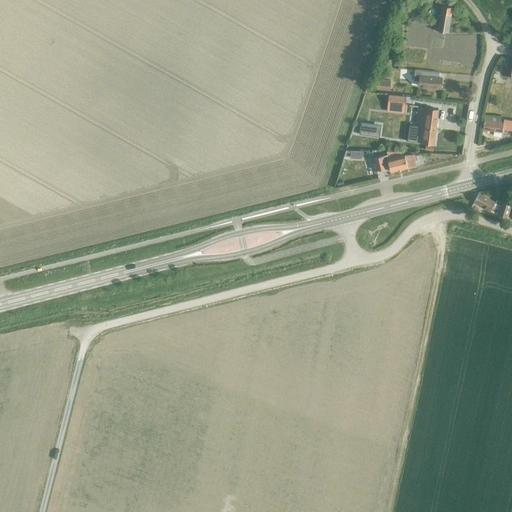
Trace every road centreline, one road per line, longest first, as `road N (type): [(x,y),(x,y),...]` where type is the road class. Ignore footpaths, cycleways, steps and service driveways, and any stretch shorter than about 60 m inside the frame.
road 1 (unclassified): [(355,260),(86,332)]
road 2 (secondary): [(328,222),(238,233),(160,263)]
road 3 (secondary): [(160,263),(244,253),(328,222)]
road 4 (unclassified): [(511,230),(437,215),(384,255),(355,260)]
road 5 (secondary): [(160,263),(0,306)]
road 6 (residential): [(473,185),(469,155),(492,50),(488,31)]
road 7 (secondary): [(344,218),(473,185)]
